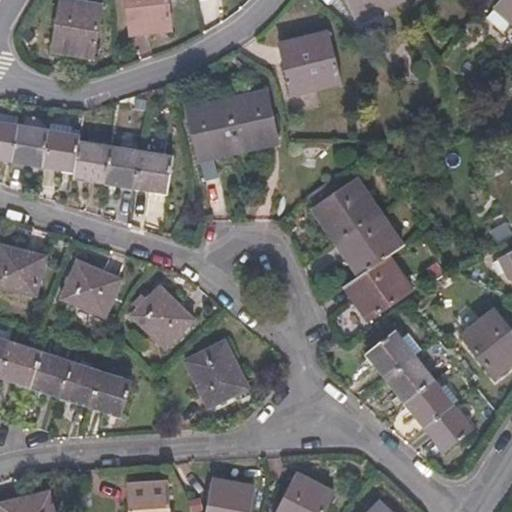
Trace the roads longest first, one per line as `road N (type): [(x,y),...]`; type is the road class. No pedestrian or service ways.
road 1 (residential): [(0,457),(329,428)]
road 2 (residential): [(0,67),(42,92),(89,93),(213,50),(271,0)]
road 3 (residential): [(300,360),(306,312),(297,273),(275,240),(213,235),(206,266)]
road 4 (residential): [(206,266),(0,199)]
road 5 (residential): [(447,511),(354,431),(329,428)]
road 6 (residential): [(300,360),(206,266)]
